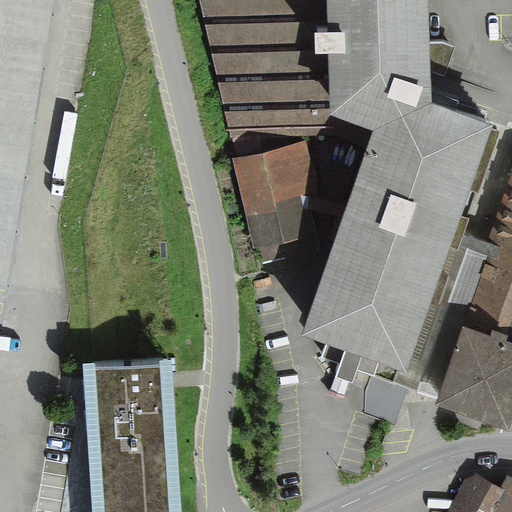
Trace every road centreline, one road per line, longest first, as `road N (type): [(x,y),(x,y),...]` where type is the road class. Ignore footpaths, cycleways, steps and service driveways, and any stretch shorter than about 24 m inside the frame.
road 1 (residential): [(227,511),(215,446),(227,347),(222,272),(160,0)]
road 2 (residential): [(511,450),(449,457),(329,511)]
